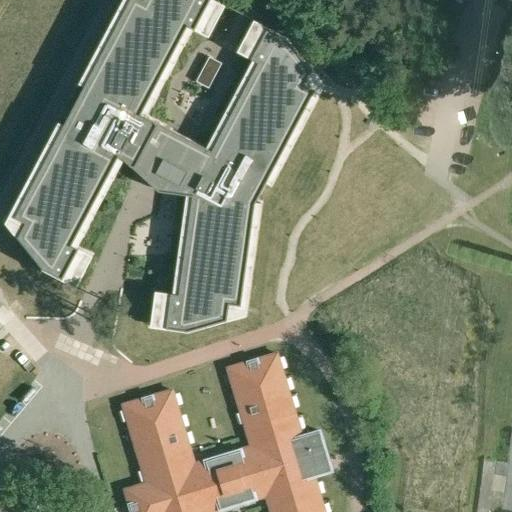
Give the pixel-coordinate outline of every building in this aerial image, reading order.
[(63,124),(14,217),(25,222),(17,237),(43,268),(62,278),(78,247),(77,247),(71,244),(118,156),(122,160),(134,170),(137,173),(156,190),(157,190),(158,191),(159,191),(160,192),(161,192),(162,192),(186,195),(192,196),(178,294),(172,293),(170,293),(166,328),(187,331),(226,320),(228,304),(240,306),(254,203),(255,202),(265,182),(314,90),(304,84),(312,70),(286,38),(267,28),(267,29),(251,59),(252,60),(258,63),(211,151),(206,148),(146,116),(140,113),(187,26),(192,28),(194,29),(209,0),(129,0),(83,86),(63,124)] [(222,63),(209,57),(196,82),(208,88),(222,63)] [(317,77),(313,84),(322,89),(324,84),(317,76),(317,77)] [(7,218),(5,222),(11,231),(12,230),(16,222),(7,218)] [(234,318),(234,319),(245,316),(246,311),(236,309),(234,318)] [(302,436),(293,409),(277,354),(228,368),(251,447),(194,464),(172,390),(123,405),(147,483),(125,490),(131,511),(211,511),(266,495),(271,511),(324,511),(314,476),(331,471),(328,459),(319,431),(302,436)] [(493,474),(507,476),(501,511),(491,510),(490,511),(511,511),(511,440),(509,463),(495,461),(494,468),(493,474)]
